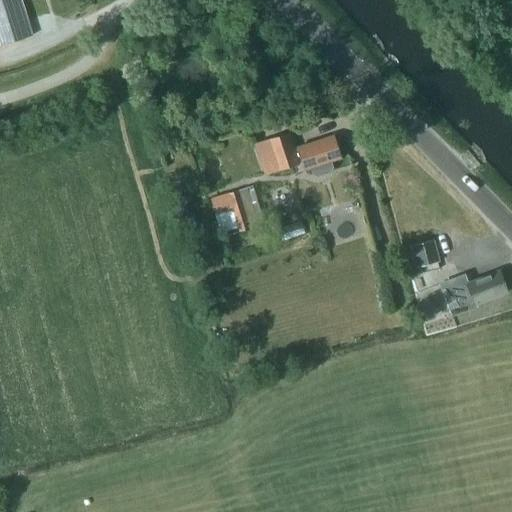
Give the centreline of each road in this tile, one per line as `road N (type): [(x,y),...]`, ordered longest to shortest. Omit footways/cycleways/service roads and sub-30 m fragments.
road 1 (secondary): [(511,229),(282,0)]
road 2 (unclassified): [(0,99),(79,68),(112,10),(132,0)]
